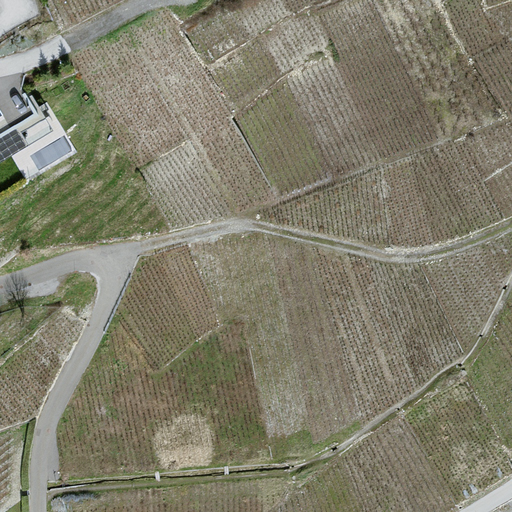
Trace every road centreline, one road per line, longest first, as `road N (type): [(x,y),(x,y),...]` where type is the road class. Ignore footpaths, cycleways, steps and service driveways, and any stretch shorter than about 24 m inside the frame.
road 1 (track): [(102,263),(129,247),(241,224),(420,254),(511,222)]
road 2 (residential): [(0,284),(89,260),(109,275),(100,316),(44,433),(39,511)]
road 3 (track): [(511,269),(473,351),(335,452),(290,471),(292,482),(268,511)]
road 4 (track): [(290,471),(39,493)]
